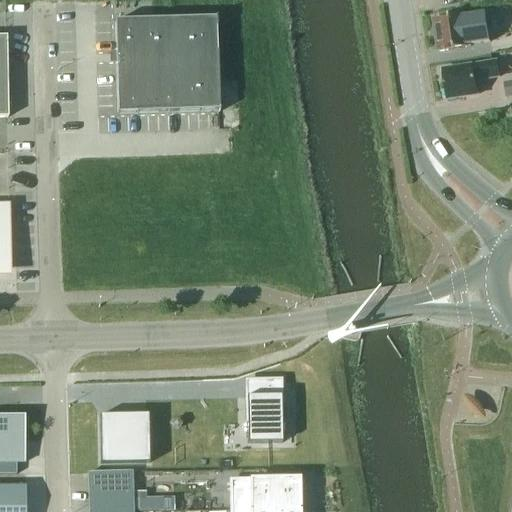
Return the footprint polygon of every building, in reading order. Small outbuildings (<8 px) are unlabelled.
[(463,15),(432,20),(437,53),(468,49),(468,45),(490,42),(485,12),(463,15)] [(217,113),(219,113),(216,18),(215,18),(215,19),(114,22),(117,115),(217,112),(217,113)] [(498,79),(495,62),(440,71),(445,101),(476,96),(474,83),(498,79)] [(511,97),(511,83),(503,85),(505,99),(511,97)] [(0,270),(10,270),(8,207),(0,207),(0,270)] [(282,444),(281,404),(280,381),(246,382),(246,405),(247,445),(282,444)] [(148,416),(99,417),(100,465),(149,465),(148,416)] [(0,423),(0,463),(25,463),(25,461),(23,461),(22,423),(0,423)] [(298,481),(250,481),(250,491),(228,492),(229,511),(299,511),(298,481)] [(142,482),(101,483),(101,502),(143,502),(142,482)] [(0,511),(24,511),(25,488),(0,488),(0,511)] [(142,511),(143,502),(101,502),(101,511),(142,511)]
